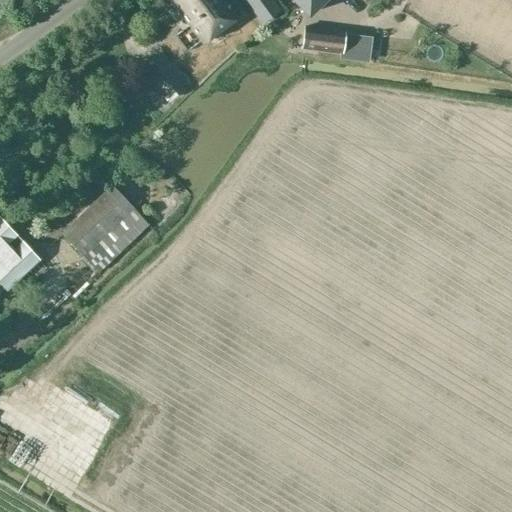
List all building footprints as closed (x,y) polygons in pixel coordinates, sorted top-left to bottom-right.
[(224,0),(173,0),(203,40),(236,15),(224,0)] [(268,0),(247,0),(244,2),(252,13),(261,7),(268,18),(277,12),(268,0)] [(293,0),(308,15),(324,0),(293,0)] [(304,28),(301,49),(341,54),(344,33),(304,28)] [(157,56),(145,66),(170,99),(171,98),(182,89),(157,56)] [(149,225),(111,185),(60,233),(98,273),(149,225)] [(0,282),(7,290),(39,260),(0,219),(0,282)]
